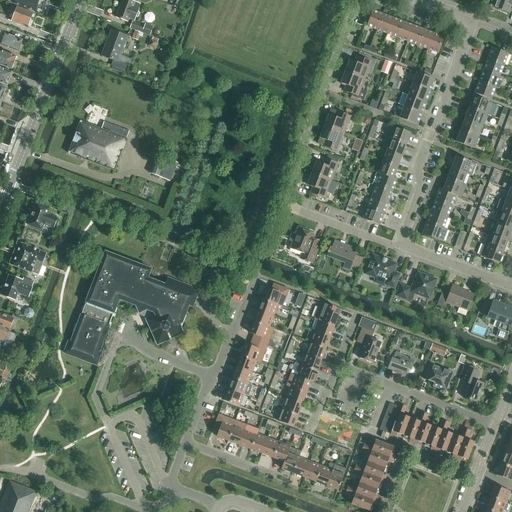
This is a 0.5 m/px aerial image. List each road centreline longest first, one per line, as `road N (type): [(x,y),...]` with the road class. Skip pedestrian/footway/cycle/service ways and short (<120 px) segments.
road 1 (residential): [(399,247),(282,204),(358,0)]
road 2 (residential): [(399,247),(419,191),(417,171),(472,21)]
road 3 (tertiary): [(79,0),(0,211)]
road 4 (residential): [(0,470),(145,510),(181,491)]
road 5 (residential): [(187,443),(255,274)]
road 6 (residential): [(495,425),(336,365)]
